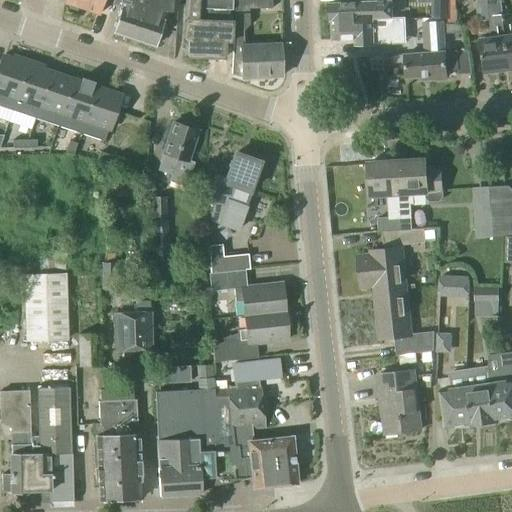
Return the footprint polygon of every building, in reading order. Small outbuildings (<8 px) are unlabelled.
[(64,0),(64,3),(79,9),(81,0),(64,0)] [(81,0),(79,9),(98,15),(103,0),(81,0)] [(114,0),(112,5),(121,8),(113,34),(133,41),(146,2),(146,0),(114,0)] [(176,0),(146,0),(146,2),(133,41),(154,47),(162,21),(160,21),(163,11),(175,12),(176,0)] [(231,11),(231,0),(184,0),(182,41),(185,41),(184,58),(223,59),(223,43),(230,43),(231,23),(227,23),(227,11),(231,11)] [(234,0),(234,10),(247,10),(270,9),(270,0),(234,0)] [(449,10),(448,0),(431,0),(431,4),(432,12),(448,12),(449,12),(449,10)] [(500,8),(501,8),(500,0),(477,0),(477,4),(486,4),(491,39),(479,41),(484,72),(509,69),(505,37),(500,8)] [(355,20),(384,19),(384,18),(392,18),(391,2),(328,4),(329,21),(332,21),(332,26),(355,25),(355,20)] [(505,37),(509,69),(511,68),(511,36),(511,25),(511,24),(511,14),(507,15),(506,7),(501,8),(500,8),(505,37)] [(456,10),(455,10),(449,10),(449,12),(448,12),(448,20),(448,24),(456,24),(456,10)] [(242,47),(242,32),(248,26),(248,14),(234,15),(233,47),(232,47),(230,75),(240,79),(281,77),(279,45),(242,47)] [(355,25),(332,26),(332,41),(355,40),(355,46),(387,44),(387,27),(384,27),(384,19),(355,20),(355,25)] [(423,54),(445,53),(443,21),(421,22),(423,54)] [(445,25),(444,33),(461,34),(461,26),(445,25)] [(446,79),(445,71),(457,71),(456,52),(423,54),(404,55),(406,78),(428,77),(429,80),(446,79)] [(0,105),(12,110),(28,63),(12,57),(11,60),(3,57),(0,65),(0,105)] [(34,118),(49,73),(42,70),(42,68),(28,63),(12,110),(34,118)] [(57,126),(72,81),(49,73),(34,118),(57,126)] [(80,134),(95,89),(92,88),(94,82),(81,78),(79,83),(72,81),(57,126),(80,134)] [(103,142),(118,97),(95,89),(80,134),(103,142)] [(185,188),(193,163),(187,161),(197,131),(172,123),(162,155),(156,171),(170,176),(167,182),(185,188)] [(11,149),(24,149),(24,141),(11,141),(11,149)] [(65,153),(72,155),(76,144),(68,142),(65,153)] [(97,160),(108,164),(111,156),(99,152),(97,160)] [(217,176),(207,203),(214,205),(208,221),(217,224),(216,226),(237,233),(246,208),(244,208),(249,194),(248,193),(258,162),(235,154),(226,179),(225,179),(217,176)] [(426,158),(396,160),(400,231),(411,231),(411,230),(411,219),(411,205),(414,205),(413,196),(425,195),(425,199),(429,203),(439,202),(443,198),(441,169),(427,170),(426,158)] [(476,184),(484,183),(483,159),(474,160),(476,184)] [(396,160),(366,162),(368,199),(387,198),(388,218),(377,219),(378,232),(381,232),(400,231),(396,160)] [(130,198),(130,178),(109,177),(109,198),(130,198)] [(152,276),(166,276),(165,198),(151,198),(152,276)] [(506,236),(509,236),(511,235),(511,208),(490,209),(492,238),(506,236)] [(490,209),(473,210),(475,240),(492,238),(490,209)] [(374,254),(357,257),(361,288),(373,287),(378,287),(379,295),(392,294),(391,291),(403,289),(398,248),(401,248),(400,246),(424,243),(423,231),(423,230),(411,231),(400,231),(381,232),(383,250),(374,251),(374,254)] [(209,248),(210,274),(228,272),(241,271),(240,254),(223,256),(222,246),(209,248)] [(24,342),(66,341),(63,255),(37,256),(37,275),(22,275),(24,342)] [(116,289),(116,264),(100,264),(100,289),(116,289)] [(209,293),(230,291),(228,272),(210,274),(208,274),(209,293)] [(439,276),(438,297),(467,298),(468,277),(439,276)] [(244,317),(283,313),(280,284),(232,289),(234,303),(242,303),(244,317)] [(380,305),(375,306),(379,340),(395,338),(396,356),(433,352),(433,332),(408,335),(403,289),(391,291),(392,294),(379,295),(380,305)] [(474,302),(499,302),(498,292),(474,291),(474,302)] [(114,352),(151,351),(150,314),(149,302),(135,302),(135,314),(114,315),(114,352)] [(283,313),(244,317),(245,331),(237,332),(239,346),(286,341),(283,313)] [(78,368),(99,367),(99,336),(77,336),(78,368)] [(234,343),(211,345),(212,363),(236,361),(234,343)] [(511,353),(489,357),(488,367),(489,373),(489,374),(489,385),(494,421),(511,418),(511,353)] [(235,387),(226,387),(226,389),(232,448),(237,447),(238,460),(242,459),(245,479),(250,479),(252,489),(296,484),(291,438),(251,442),(250,429),(263,427),(258,381),(280,379),(278,358),(230,364),(232,383),(235,383),(235,387)] [(197,391),(213,390),(211,365),(195,366),(197,391)] [(491,425),(494,421),(489,385),(489,374),(488,367),(466,370),(466,388),(470,424),(478,423),(484,426),(491,425)] [(446,427),(470,424),(466,388),(466,370),(447,373),(448,378),(440,379),(446,427)] [(385,435),(419,431),(413,371),(378,375),(385,435)] [(33,492),(35,492),(36,497),(48,495),(51,504),(67,500),(68,503),(70,503),(68,389),(37,390),(39,438),(31,438),(31,445),(30,445),(30,447),(33,447),(33,460),(32,463),(32,478),(33,478),(33,492)] [(232,448),(226,389),(213,390),(197,391),(154,393),(156,441),(155,441),(159,498),(200,495),(199,479),(220,477),(220,481),(245,479),(242,459),(238,460),(237,447),(232,448)] [(30,447),(30,445),(28,392),(0,392),(0,424),(9,428),(10,455),(9,455),(9,475),(1,475),(1,493),(10,492),(14,499),(24,499),(28,493),(33,492),(33,478),(32,478),(32,463),(33,460),(33,447),(30,447)] [(141,499),(136,423),(135,400),(96,403),(98,425),(94,425),(95,450),(92,450),(94,482),(96,481),(98,502),(124,500),(141,499)]
